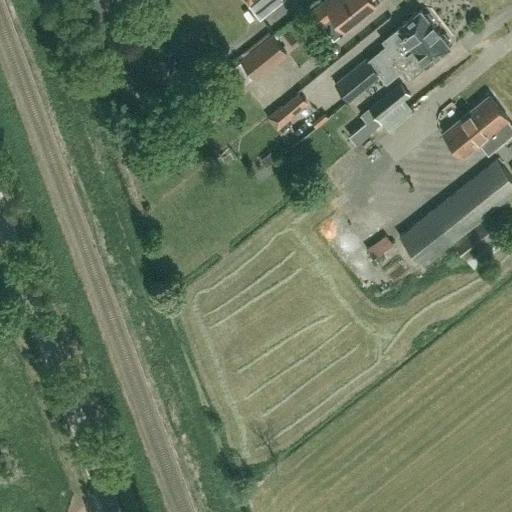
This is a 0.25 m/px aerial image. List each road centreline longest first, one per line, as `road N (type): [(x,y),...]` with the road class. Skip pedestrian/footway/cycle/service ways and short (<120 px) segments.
road 1 (unclassified): [(110,511),(0,216)]
road 2 (track): [(82,511),(11,320),(0,326)]
